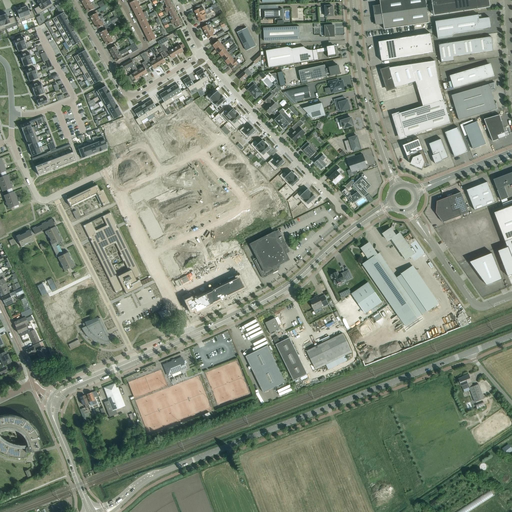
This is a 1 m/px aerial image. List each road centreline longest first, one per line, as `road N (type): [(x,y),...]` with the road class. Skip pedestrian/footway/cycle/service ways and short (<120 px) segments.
road 1 (tertiary): [(469,351),(161,472),(104,511)]
road 2 (residential): [(150,250),(247,203),(202,153),(123,191)]
road 3 (residential): [(340,208),(202,54)]
road 4 (unknown): [(371,224),(399,262),(418,258),(446,304),(422,325),(375,341)]
road 5 (tertiary): [(191,334),(286,286),(356,226)]
road 6 (residential): [(134,359),(55,195)]
road 7 (unclassified): [(387,164),(359,67),(352,0)]
